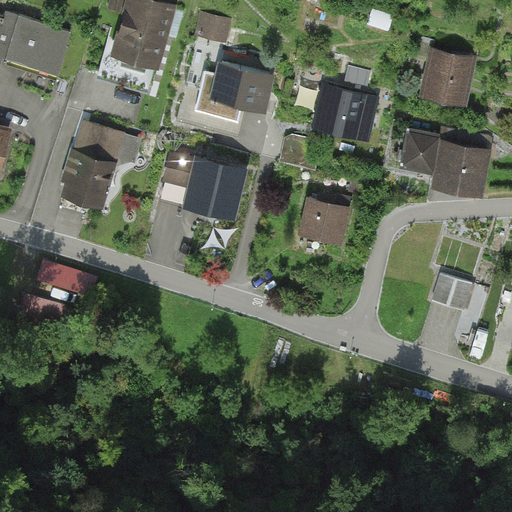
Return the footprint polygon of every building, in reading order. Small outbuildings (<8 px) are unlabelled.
[(165,67),(178,6),(146,0),(126,0),(115,57),(165,67)] [(0,56),(62,74),(75,31),(0,9),(0,56)] [(229,40),(232,14),(201,11),(198,37),(229,40)] [(473,57),(434,48),(426,88),(464,96),(473,57)] [(276,72),(224,64),(219,95),(271,104),(276,72)] [(383,96),(327,85),(320,123),(375,134),(383,96)] [(127,132),(84,121),(65,192),(108,203),(127,132)] [(13,129),(0,125),(0,180),(2,180),(13,129)] [(434,166),(440,134),(411,128),(404,160),(434,166)] [(488,136),(449,128),(439,179),(479,186),(488,136)] [(286,136),(280,158),(315,168),(320,153),(316,139),(293,134),(286,136)] [(253,168),(173,148),(164,183),(191,190),(187,206),(241,220),(253,168)] [(355,205),(310,196),(303,234),(348,243),(355,205)] [(472,285),(439,275),(431,301),(465,311),(472,285)]
